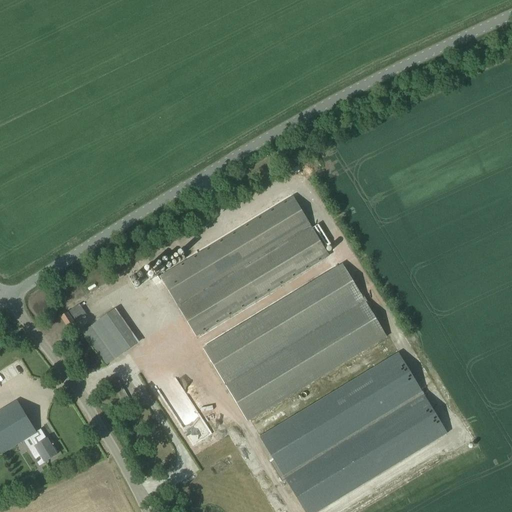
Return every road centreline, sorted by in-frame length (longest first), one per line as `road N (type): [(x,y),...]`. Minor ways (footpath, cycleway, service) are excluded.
road 1 (unclassified): [(511,12),(250,146),(6,299)]
road 2 (unclassified): [(146,511),(77,388),(6,299)]
